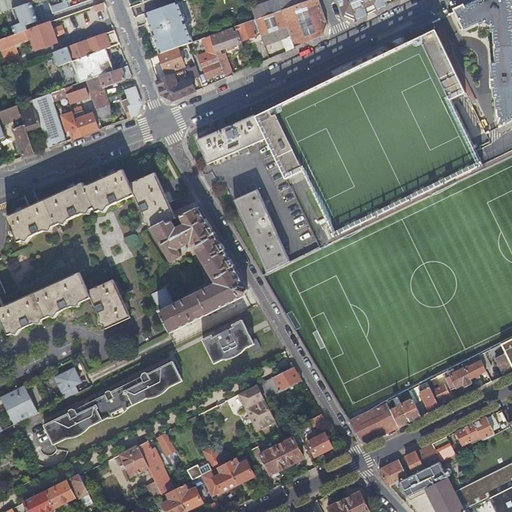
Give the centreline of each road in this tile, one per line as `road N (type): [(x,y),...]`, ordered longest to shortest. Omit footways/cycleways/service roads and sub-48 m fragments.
road 1 (residential): [(297,355),(0,502)]
road 2 (residential): [(162,124),(297,355)]
road 3 (residential): [(162,124),(343,44)]
road 4 (residential): [(0,179),(162,124)]
road 5 (tertiary): [(359,461),(511,386)]
road 6 (residential): [(117,0),(162,124)]
road 7 (residential): [(297,355),(359,461)]
